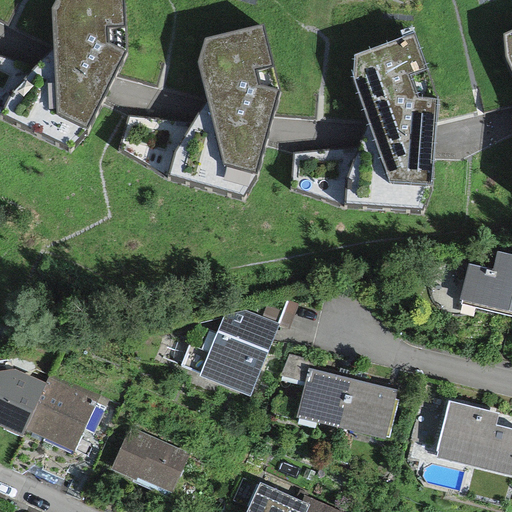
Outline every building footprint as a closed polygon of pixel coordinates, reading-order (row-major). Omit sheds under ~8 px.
[(56,75),(104,99),(111,88),(127,56),(123,0),(57,0),(54,7),(57,65),(56,75)] [(215,127),(266,144),(270,129),(281,91),(263,25),(207,38),(199,61),(212,116),(215,127)] [(378,146),(438,149),(439,131),(441,96),(413,31),(354,51),(352,78),(373,135),(378,146)] [(104,99),(56,75),(35,68),(0,57),(0,116),(69,150),(90,131),(104,99)] [(266,144),(215,127),(192,123),(129,117),(120,150),(169,178),(244,199),(266,144)] [(438,149),(378,146),(354,146),(292,153),(288,190),(342,207),(426,213),(434,187),(438,149)] [(461,301),(511,314),(511,257),(499,254),(494,274),(469,267),(461,301)] [(236,401),(271,323),(240,309),(222,318),(194,382),(236,401)] [(28,423),(44,390),(0,368),(0,417),(25,430),(28,423)] [(287,370),(282,391),(298,395),(303,373),(287,370)] [(352,381),(311,371),(300,414),(341,424),(352,381)] [(44,390),(28,423),(72,444),(93,402),(49,381),(44,390)] [(393,391),(352,381),(341,424),(382,434),(393,391)] [(451,403),(439,454),(511,472),(511,468),(511,430),(494,426),(497,414),(451,403)] [(186,454),(131,431),(116,467),(171,490),(186,454)] [(302,511),(306,504),(262,485),(250,511),(302,511)] [(306,504),(302,511),(336,511),(308,500),(306,504)]
